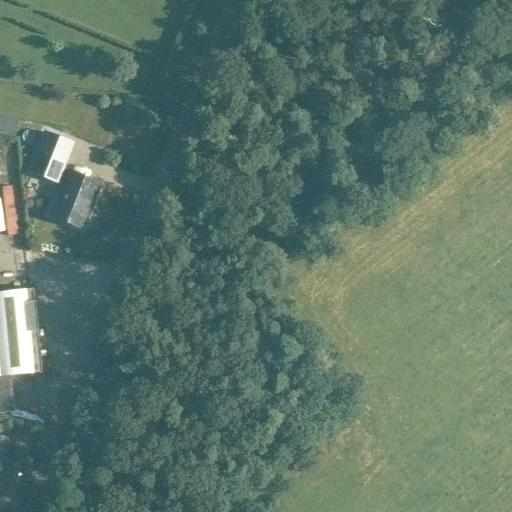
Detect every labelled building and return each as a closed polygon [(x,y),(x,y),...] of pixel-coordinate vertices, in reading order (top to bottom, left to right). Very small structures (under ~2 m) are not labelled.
[(153,114),(154,101),(136,99),(134,112),(153,114)] [(0,131),(17,134),(19,119),(0,116),(0,131)] [(45,131),(29,172),(61,185),(48,218),(85,231),(102,184),(63,169),(73,143),(45,131)] [(0,376),(41,373),(33,290),(0,293),(0,376)] [(0,511),(18,511),(31,467),(11,462),(0,459),(0,511)]
